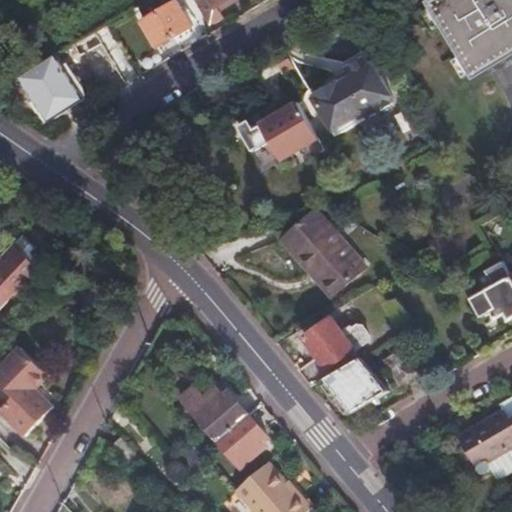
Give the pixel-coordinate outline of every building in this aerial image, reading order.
[(239,0),(192,0),(197,8),(211,0),(221,18),(238,8),(235,3),(239,0)] [(224,23),(221,18),(211,0),(197,8),(211,31),(224,23)] [(511,0),(434,0),(428,4),(475,81),(511,58),(511,0)] [(142,21),(158,49),(192,29),(176,1),(142,21)] [(125,56),(108,28),(23,78),(50,124),(85,103),(64,66),(80,56),(83,61),(105,47),(128,84),(138,77),(125,56)] [(315,95),(338,135),(396,100),(393,95),(398,92),(378,59),(374,62),(369,54),(349,67),(354,74),(343,81),(341,79),(315,95)] [(262,122),(284,157),(320,135),(299,99),(262,122)] [(482,226),(489,237),(508,226),(502,214),(482,226)] [(298,254),(333,297),(369,269),(334,226),(298,254)] [(0,262),(0,276),(18,293),(44,267),(32,256),(40,247),(28,234),(0,262)] [(508,314),(511,320),(511,319),(511,280),(502,265),(490,272),(497,284),(473,298),(484,317),(492,311),(498,319),(508,314)] [(322,358),(300,372),(313,388),(328,379),(336,375),(330,367),(368,340),(371,334),(368,328),(360,326),(345,337),(332,321),(306,338),(322,358)] [(429,368),(414,343),(386,360),(401,385),(429,368)] [(3,412),(27,437),(56,409),(38,390),(52,375),(24,347),(0,371),(0,383),(16,399),(3,412)] [(391,391),(365,358),(336,375),(328,379),(332,384),(327,387),(347,413),(351,410),(354,412),(391,391)] [(226,438),(252,416),(233,395),(229,399),(219,388),(211,394),(201,383),(188,396),(226,438)] [(511,406),(474,429),(476,432),(463,440),(477,464),(478,464),(478,465),(479,465),(480,466),(481,466),(481,467),(482,467),(483,467),(484,467),(485,467),(486,467),(486,466),(487,466),(487,465),(488,465),(488,464),(489,464),(489,463),(489,462),(490,461),(490,460),(490,459),(489,459),(489,458),(489,457),(511,442),(511,406)] [(274,441),(252,416),(226,438),(248,464),(261,452),(274,441)] [(140,457),(120,436),(109,446),(128,467),(140,457)] [(206,438),(177,463),(186,473),(198,462),(207,455),(215,448),(206,438)] [(259,475),(272,464),(261,452),(248,464),(259,475)] [(198,462),(186,473),(192,479),(204,468),(198,462)] [(313,511),(315,510),(272,464),(259,475),(239,492),(237,494),(252,511),(313,511)]
